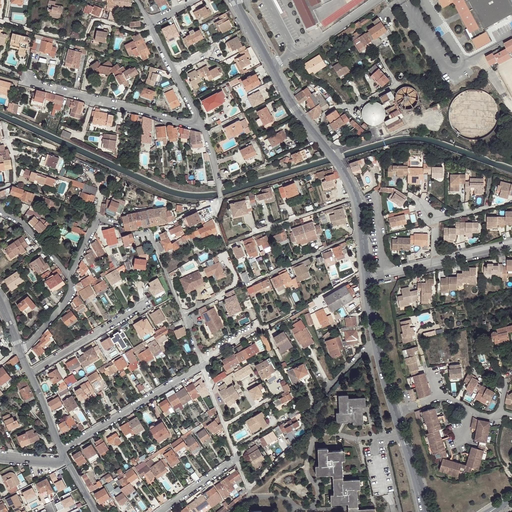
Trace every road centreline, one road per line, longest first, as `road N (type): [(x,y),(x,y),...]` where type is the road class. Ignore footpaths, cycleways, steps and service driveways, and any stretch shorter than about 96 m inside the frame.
road 1 (residential): [(27,74),(35,83),(203,127)]
road 2 (residential): [(201,364),(62,451)]
road 3 (unknown): [(150,23),(139,32),(99,20),(80,41),(6,23)]
road 4 (unclassified): [(377,49),(393,83),(324,113),(313,132)]
road 5 (residential): [(144,303),(29,372)]
road 6 (residential): [(355,197),(228,240)]
road 7 (residential): [(415,471),(374,346)]
road 8 (residential): [(362,231),(246,285)]
